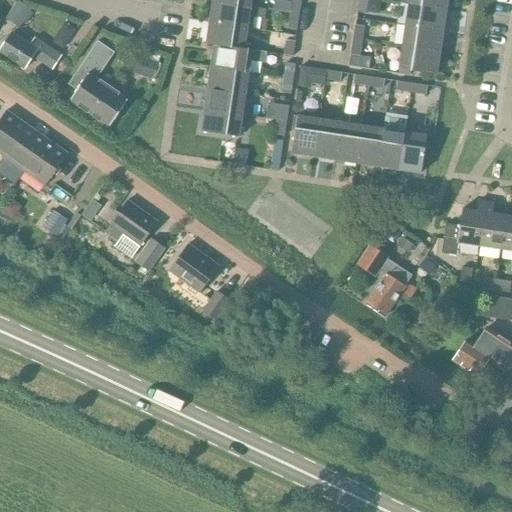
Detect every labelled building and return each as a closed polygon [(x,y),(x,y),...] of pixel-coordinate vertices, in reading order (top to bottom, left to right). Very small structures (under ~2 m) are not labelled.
[(18,0),(17,0),(6,19),(21,28),(33,9),(18,0)] [(292,0),(290,13),(300,15),(301,0),(292,0)] [(367,14),(368,0),(359,0),(357,13),(367,14)] [(446,10),(447,0),(400,0),(400,3),(409,5),(446,10)] [(275,10),(287,12),(288,2),(276,1),(275,10)] [(213,2),(210,23),(247,29),(250,7),(213,2)] [(443,32),(446,10),(409,5),(405,26),(443,32)] [(280,34),(296,37),(300,15),(290,13),(288,28),(281,27),(280,34)] [(65,22),(51,42),(64,50),(77,30),(65,22)] [(206,45),(214,46),(251,51),(252,50),(244,49),(247,29),(210,23),(206,45)] [(353,40),(363,41),(365,26),(355,25),(353,40)] [(440,54),(443,32),(405,26),(402,48),(440,54)] [(12,33),(0,51),(0,52),(24,69),(33,57),(53,70),(62,56),(35,39),(30,45),(12,33)] [(284,56),(293,57),(296,41),(286,40),(284,56)] [(353,40),(349,67),(370,70),(371,57),(361,56),(363,41),(353,40)] [(72,98),(110,125),(128,100),(97,78),(115,53),(100,43),(71,82),(79,88),(72,98)] [(214,46),(211,67),(248,73),(251,51),(214,46)] [(436,75),(440,54),(402,48),(399,69),(436,75)] [(139,55),(133,74),(134,74),(152,80),(153,79),(158,64),(159,62),(139,55)] [(286,63),(284,78),(293,80),(296,65),(286,63)] [(208,89),(245,94),(248,73),(211,67),(208,89)] [(325,80),(326,80),(327,71),(301,67),(297,87),(311,89),(311,84),(324,86),(325,80)] [(327,71),(326,80),(341,83),(342,73),(327,71)] [(354,84),(369,87),(370,77),(355,75),(354,84)] [(370,77),(369,87),(384,89),(386,79),(370,77)] [(281,93),(291,94),(293,80),(284,78),(281,93)] [(396,90),(411,92),(412,84),(397,82),(396,90)] [(412,84),(411,92),(426,95),(427,86),(412,84)] [(208,89),(205,110),(242,116),(245,94),(208,89)] [(289,107),(280,105),(278,120),(287,122),(289,107)] [(242,116),(205,110),(202,132),(239,137),(242,116)] [(0,153),(25,171),(47,140),(7,112),(0,121),(0,153)] [(292,154),(313,157),(319,120),(297,116),(292,154)] [(275,136),(284,137),(285,137),(287,122),(278,120),(275,136)] [(319,120),(313,157),(335,160),(341,123),(319,120)] [(335,160),(356,164),(362,126),(341,123),(335,160)] [(362,126),(356,164),(378,167),(384,130),(362,126)] [(378,167),(400,170),(405,133),(384,130),(378,167)] [(405,133),(400,170),(421,174),(427,136),(405,133)] [(47,140),(25,171),(46,186),(68,154),(47,140)] [(270,171),(279,173),(282,149),(274,148),(270,171)] [(235,149),(233,164),(246,166),(248,150),(235,149)] [(128,201),(116,218),(105,232),(119,242),(125,234),(141,245),(157,223),(128,201)] [(458,244),(479,247),(486,202),(479,201),(477,211),(462,209),(460,226),(446,224),(441,254),(456,256),(458,244)] [(507,216),(492,214),(494,203),(486,202),(479,247),(502,250),(507,216)] [(62,241),(67,233),(72,225),(53,212),(42,228),(62,241)] [(511,216),(507,216),(502,250),(511,251),(511,216)] [(148,272),(152,267),(165,249),(152,240),(135,263),(148,272)] [(219,267),(188,245),(169,271),(200,293),(219,267)] [(407,284),(412,276),(388,259),(389,258),(369,245),(356,265),(374,277),(379,270),(387,275),(377,288),(366,305),(385,317),(400,294),(409,300),(416,290),(407,284)] [(473,269),(463,267),(461,282),(472,283),(473,269)] [(440,271),(434,279),(440,284),(446,275),(440,271)] [(482,289),(496,291),(497,280),(483,278),(482,289)] [(511,282),(497,280),(496,291),(509,293),(511,282)] [(204,311),(216,320),(230,300),(218,291),(204,311)] [(467,339),(464,344),(453,361),(477,377),(491,356),(509,368),(511,363),(511,354),(483,335),(476,345),(467,339)]
